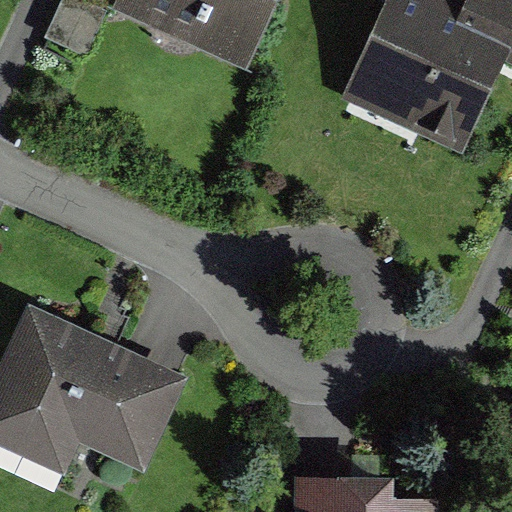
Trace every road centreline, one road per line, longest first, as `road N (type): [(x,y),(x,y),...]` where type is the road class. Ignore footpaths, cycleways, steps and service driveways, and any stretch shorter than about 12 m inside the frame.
road 1 (residential): [(229,299),(233,353),(263,387),(288,397),(344,389),(381,351),(376,287),(351,257),(309,242),(282,246),(239,277)]
road 2 (residential): [(229,299),(0,190)]
